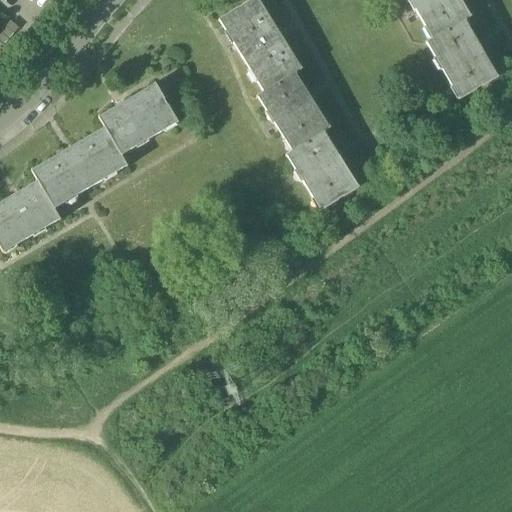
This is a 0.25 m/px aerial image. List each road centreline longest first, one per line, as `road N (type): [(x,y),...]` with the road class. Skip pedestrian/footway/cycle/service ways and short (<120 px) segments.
road 1 (track): [(88,425),(511,118)]
road 2 (residential): [(0,118),(109,0)]
